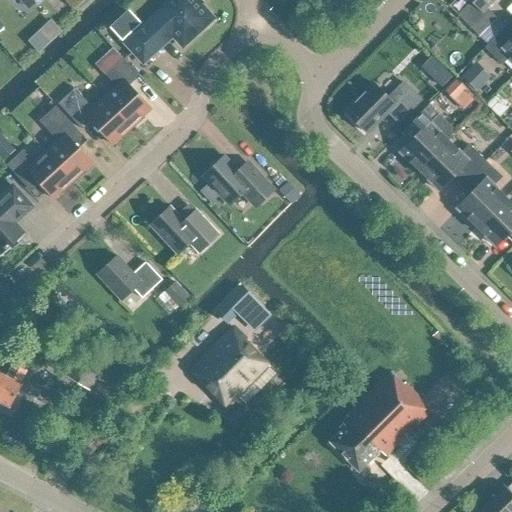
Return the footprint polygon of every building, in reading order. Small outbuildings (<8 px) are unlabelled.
[(182,45),(212,18),(199,4),(202,1),(201,0),(167,0),(170,2),(126,43),(143,61),(172,34),(182,45)] [(478,35),(496,17),(486,8),(493,0),(470,0),(471,1),(457,14),(478,35)] [(511,57),(511,25),(509,22),(485,47),(501,63),(510,55),(511,57)] [(38,52),(49,42),(39,30),(28,40),(38,52)] [(443,85),(454,74),(433,55),(423,66),(443,85)] [(104,97),(133,128),(144,117),(144,116),(151,109),(129,85),(139,76),(123,58),(105,74),(106,75),(114,83),(113,88),(104,97)] [(476,93),(491,77),(474,61),(459,78),(476,93)] [(457,78),(444,91),(461,109),(474,96),(457,78)] [(421,99),(403,82),(388,98),(373,83),(345,111),(367,133),(387,112),(398,123),(421,99)] [(133,128),(104,97),(95,105),(90,105),(75,89),(76,89),(75,88),(58,103),(82,129),(91,121),(113,145),(120,138),(121,139),(133,128)] [(419,171),(448,141),(436,129),(445,120),(428,104),(404,129),(413,138),(400,151),(419,171)] [(45,151),(74,182),(86,172),(85,171),(92,164),(76,146),(85,138),(55,106),(39,121),(40,121),(55,138),(55,142),(45,151)] [(0,152),(6,159),(17,149),(0,130),(0,152)] [(461,185),(485,160),(469,144),(460,153),(448,141),(419,171),(438,190),(452,176),(461,185)] [(74,182),(45,151),(36,160),(31,160),(23,151),(22,149),(6,165),(29,190),(38,181),(54,199),(61,192),(62,193),(74,182)] [(235,169),(223,157),(203,176),(229,204),(247,188),(262,204),(277,190),(249,160),(236,168),(235,169)] [(476,227),(505,197),(493,185),(502,177),(485,160),(461,185),(470,194),(457,208),(476,227)] [(296,190),(288,181),(277,190),(286,200),(296,190)] [(32,207),(13,186),(0,197),(0,251),(1,253),(23,233),(14,223),(32,207)] [(511,203),(505,197),(476,227),(495,246),(509,232),(511,235),(511,203)] [(190,227),(170,206),(150,225),(177,254),(189,243),(198,252),(218,234),(202,216),(190,227)] [(133,273),(117,255),(97,274),(121,300),(133,289),(142,298),(162,279),(146,261),(133,273)] [(174,309),(178,306),(177,306),(188,296),(175,281),(163,291),(169,297),(166,300),(174,309)] [(224,301),(238,314),(240,316),(249,307),(264,322),(271,315),(240,284),(224,301)] [(190,370),(226,406),(236,395),(245,404),(276,374),(244,341),(245,340),(232,327),(190,370)] [(89,389),(102,369),(78,354),(65,375),(89,389)] [(116,385),(125,364),(109,358),(101,379),(116,385)] [(18,383),(25,370),(14,364),(7,377),(0,373),(0,401),(9,407),(21,385),(18,383)] [(401,383),(389,372),(346,415),(348,417),(342,423),(345,426),(329,441),(358,471),(379,450),(385,455),(430,409),(402,382),(401,383)] [(511,511),(511,481),(507,487),(503,483),(491,495),(493,497),(478,511),(511,511)]
